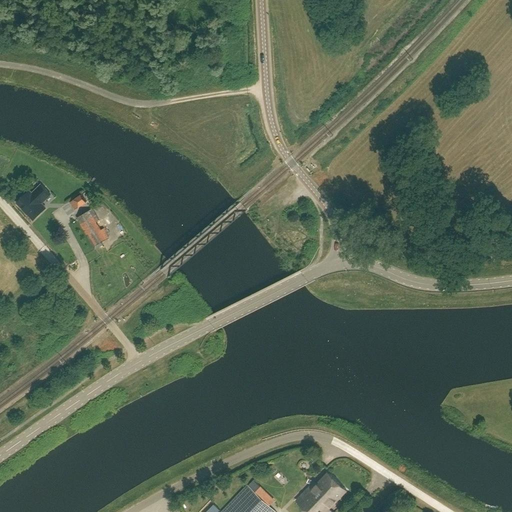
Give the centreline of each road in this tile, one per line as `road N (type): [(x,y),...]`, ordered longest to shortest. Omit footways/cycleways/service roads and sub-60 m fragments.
road 1 (tertiary): [(0,454),(139,360),(344,262)]
road 2 (unclassified): [(444,511),(344,446),(308,434),(274,441),(134,511)]
road 3 (unclassified): [(344,262),(336,220),(271,125),(260,0)]
road 4 (tertiary): [(344,262),(438,286),(511,280)]
